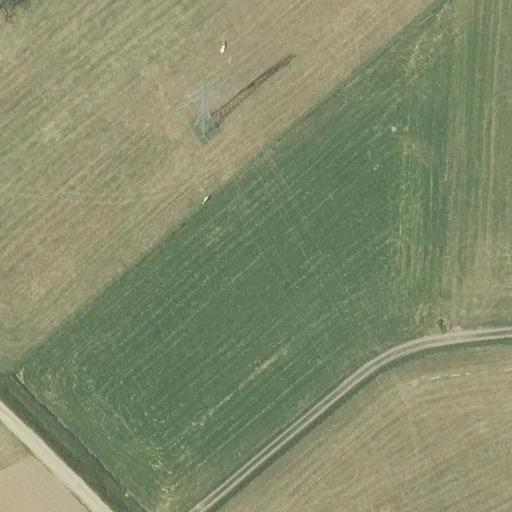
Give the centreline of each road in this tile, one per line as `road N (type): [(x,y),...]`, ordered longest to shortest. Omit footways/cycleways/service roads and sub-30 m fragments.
road 1 (track): [(198,511),(392,362),(511,339)]
road 2 (track): [(104,511),(0,409)]
